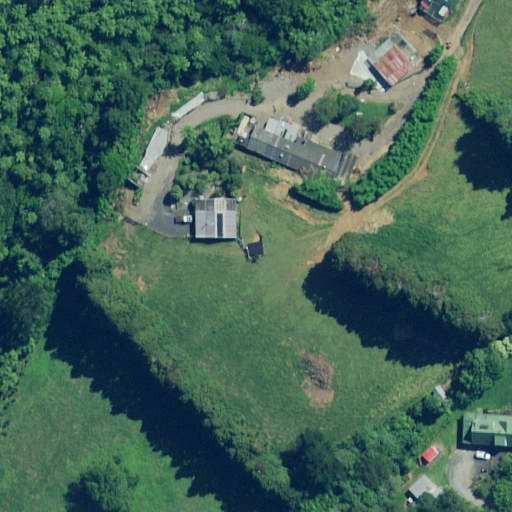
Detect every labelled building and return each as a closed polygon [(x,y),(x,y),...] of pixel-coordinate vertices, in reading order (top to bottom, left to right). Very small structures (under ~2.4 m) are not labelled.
[(455,4),(448,0),(443,0),(439,8),(448,14),(455,4)] [(408,72),(394,58),(378,73),(392,87),(408,72)] [(296,129),(270,118),(265,130),(254,126),(245,149),(306,173),(340,187),(352,158),(294,134),(296,129)] [(237,200),(196,200),(196,238),(237,239),(237,213),(237,200)] [(462,445),(511,448),(511,421),(488,419),(488,417),(464,415),(462,445)] [(444,496),(423,475),(408,491),(429,511),(444,496)]
